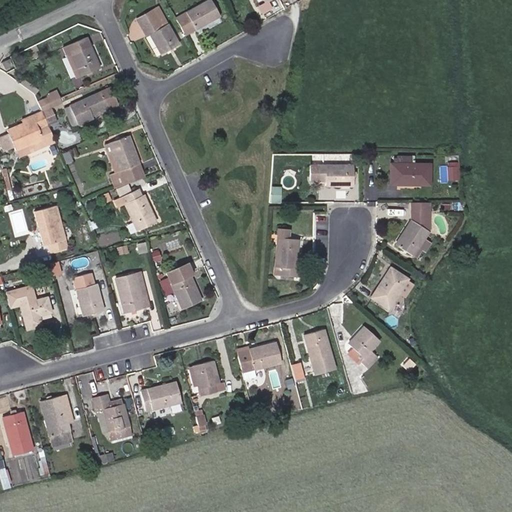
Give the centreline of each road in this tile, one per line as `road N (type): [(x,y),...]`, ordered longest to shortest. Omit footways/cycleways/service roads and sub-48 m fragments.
road 1 (residential): [(0,384),(241,316)]
road 2 (residential): [(148,98),(241,316)]
road 3 (residential): [(241,316),(338,293),(358,223)]
road 4 (residential): [(148,98),(288,21)]
